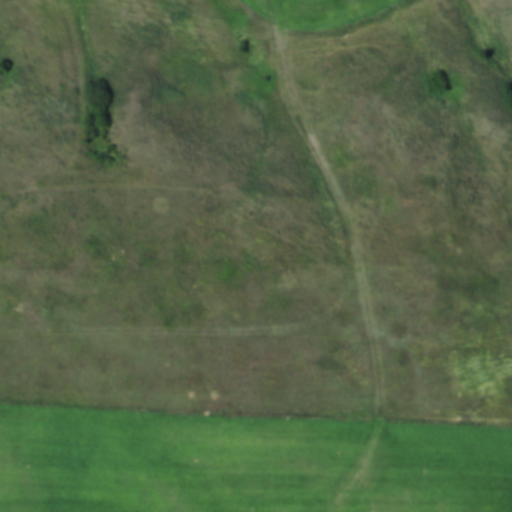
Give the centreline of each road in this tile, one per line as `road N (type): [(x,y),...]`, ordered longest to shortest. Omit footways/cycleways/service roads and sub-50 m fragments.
road 1 (track): [(0,332),(266,340),(317,325),(355,295),(374,259),(291,90)]
road 2 (track): [(266,340),(511,351)]
